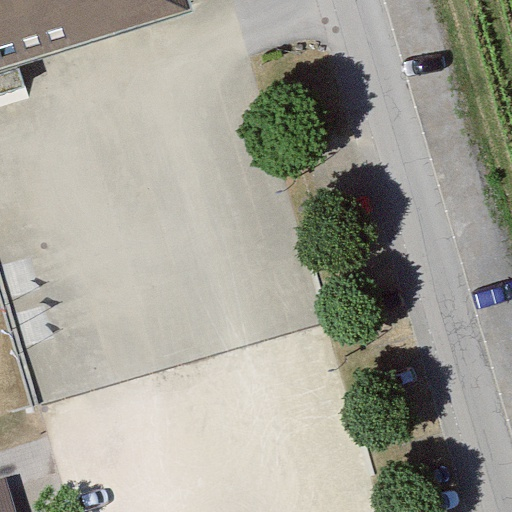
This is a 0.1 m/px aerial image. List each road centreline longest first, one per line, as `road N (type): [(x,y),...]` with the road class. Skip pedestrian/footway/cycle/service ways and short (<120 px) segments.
road 1 (residential): [(360,0),(511,492)]
road 2 (unknown): [(363,7),(73,87)]
